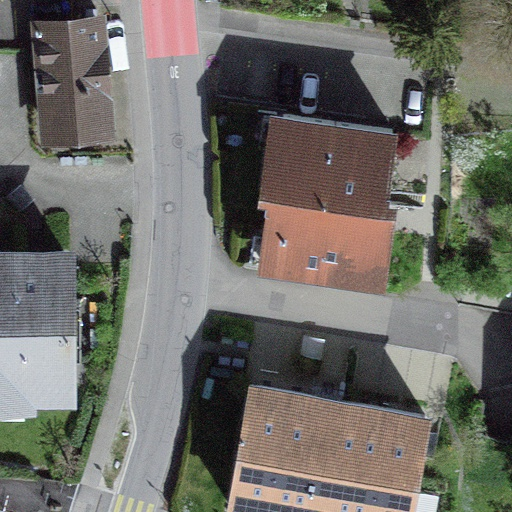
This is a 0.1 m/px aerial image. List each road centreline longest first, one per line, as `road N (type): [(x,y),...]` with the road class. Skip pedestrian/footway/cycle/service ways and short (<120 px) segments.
road 1 (residential): [(122,511),(177,282),(171,23)]
road 2 (residential): [(511,67),(171,23)]
